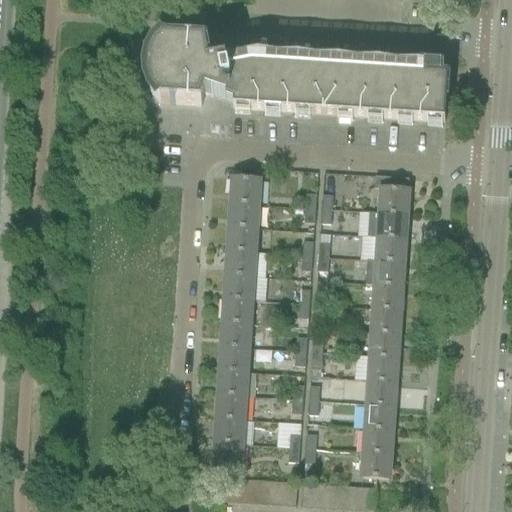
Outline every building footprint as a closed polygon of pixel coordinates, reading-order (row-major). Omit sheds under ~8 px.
[(233,111),(427,124),(444,125),(447,80),(440,79),(441,70),(457,70),(423,67),(423,69),(417,68),(397,68),(377,65),(357,65),(337,62),(319,63),(297,60),(277,60),(258,57),(257,57),(234,61),(233,57),(234,58),(234,57),(213,55),(213,56),(214,57),(214,66),(208,67),(208,62),(205,48),(205,47),(164,44),(163,43),(154,52),(148,62),(148,63),(146,74),(147,86),(151,97),(159,108),(160,106),(201,109),(201,107),(205,97),(233,106),(233,111)] [(232,182),(230,206),(257,208),(259,184),(232,182)] [(381,192),(379,216),(406,218),(408,194),(381,192)] [(305,198),(304,211),(314,211),(315,198),(305,198)] [(322,198),(321,212),(322,212),(331,213),(332,199),(323,198),(322,198)] [(230,206),(229,230),(256,232),(257,208),(230,206)] [(314,211),(304,211),(303,226),(313,227),(314,211)] [(321,212),(320,227),(321,227),(330,227),(331,213),(322,212),(321,212)] [(368,216),(367,240),(378,240),(405,242),(406,218),(379,216),(368,216)] [(229,230),(227,254),(254,256),(256,232),(229,230)] [(378,240),(376,264),(403,266),(405,242),(378,240)] [(302,246),(301,259),(311,260),(312,247),(302,246)] [(319,246),(318,260),(319,260),(328,261),(329,247),(320,246),(319,246)] [(227,254),(226,278),(253,280),(254,256),(227,254)] [(311,260),(301,259),(300,274),(310,275),(311,260)] [(318,260),(317,275),(318,275),(327,275),(328,261),(319,260),(318,260)] [(366,264),(364,288),(374,288),(401,290),(403,266),(376,264),(366,264)] [(226,278),(224,302),(251,304),(264,305),(266,281),(253,280),(226,278)] [(374,288),(373,312),(400,314),(401,290),(374,288)] [(299,294),(298,307),(308,308),(309,298),(309,295),(309,294),(299,293),(299,294)] [(315,294),(314,308),(325,309),(326,295),(315,294)] [(224,302),(222,326),(249,328),(251,304),(224,302)] [(298,307),(297,322),(307,322),(308,308),(298,307)] [(325,309),(314,308),(313,322),(324,323),(325,309)] [(373,312),(371,336),(398,338),(400,314),(373,312)] [(222,326),(221,350),(248,352),(249,328),(222,326)] [(371,336),(370,360),(397,362),(398,338),(371,336)] [(295,342),(295,355),(305,356),(306,343),(295,342)] [(312,342),(311,356),(312,356),(321,357),(322,343),(313,342),(312,342)] [(221,350),(219,374),(246,376),(248,352),(221,350)] [(305,356),(295,355),(294,371),(304,371),(305,356)] [(311,356),(310,370),(311,370),(320,371),(321,357),(312,356),(311,356)] [(370,360),(368,384),(395,386),(397,362),(370,360)] [(219,374),(218,398),(245,400),(246,376),(219,374)] [(368,384),(366,408),(393,410),(395,386),(368,384)] [(293,388),(292,403),(302,404),(303,389),(293,388)] [(310,390),(309,404),(319,405),(320,391),(310,390)] [(218,398),(216,422),(243,424),(245,400),(218,398)] [(302,404),(292,403),(291,417),(301,418),(302,404)] [(319,405),(309,404),(308,418),(318,419),(319,405)] [(366,408),(365,432),(392,434),(393,410),(366,408)] [(216,422),(214,446),(241,448),(243,424),(216,422)] [(365,432),(363,456),(390,458),(392,434),(365,432)] [(289,436),(288,451),(299,452),(300,437),(289,436)] [(306,438),(305,452),(306,452),(315,453),(316,438),(307,438),(306,438)] [(241,448),(214,446),(213,470),(240,472),(241,448)] [(299,452),(288,451),(287,465),(298,466),(299,452)] [(304,466),(305,466),(306,466),(314,467),(315,453),(306,452),(305,452),(304,466)] [(390,458),(363,456),(361,480),(388,482),(390,458)] [(222,505),(235,506),(236,482),(224,481),(222,505)] [(235,506),(247,507),(248,483),(236,482),(235,506)] [(247,507),(259,508),(260,484),(248,483),(247,507)] [(259,508),(271,509),(273,485),(260,484),(259,508)] [(271,509),(283,509),(285,485),(273,485),(271,509)] [(285,485),(283,509),(295,510),(297,486),(285,485)] [(301,511),(313,511),(315,488),(303,487),(301,511)] [(313,511),(320,511),(325,511),(327,488),(315,488),(313,511)] [(325,511),(337,511),(339,489),(327,488),(325,511)] [(337,511),(349,511),(351,490),(339,489),(337,511)] [(349,511),(362,511),(364,491),(351,490),(349,511)] [(364,491),(362,511),(374,511),(376,492),(364,491)]
